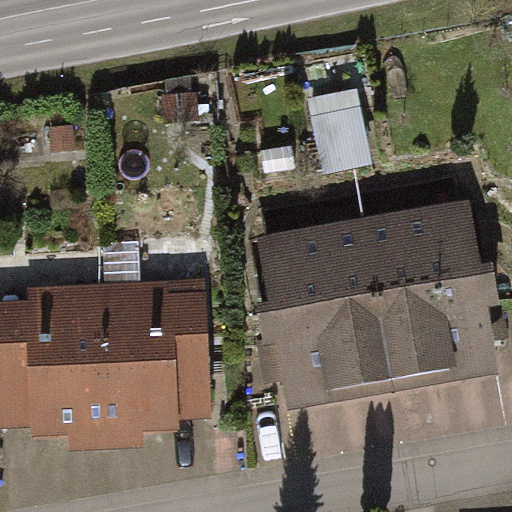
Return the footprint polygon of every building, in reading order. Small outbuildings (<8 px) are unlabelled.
[(315,178),(367,166),(353,106),(301,118),(315,178)] [(354,226),(386,400),(492,380),(459,207),(354,226)] [(249,246),(281,419),(386,400),(354,226),(249,246)] [(194,281),(88,289),(100,460),(139,457),(137,438),(170,436),(169,427),(204,424),(194,281)] [(63,462),(100,460),(88,289),(0,294),(0,434),(22,433),(22,444),(62,441),(63,462)] [(382,441),(511,426),(511,352),(505,353),(510,395),(379,411),(382,441)]
